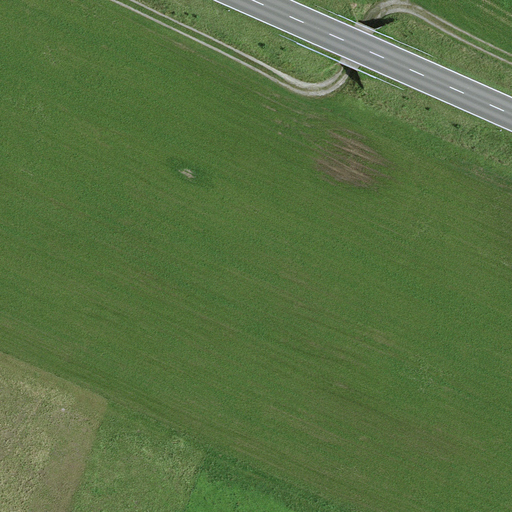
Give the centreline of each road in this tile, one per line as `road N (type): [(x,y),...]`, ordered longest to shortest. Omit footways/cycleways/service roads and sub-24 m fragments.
road 1 (track): [(117,0),(309,90),(333,90),(372,19),(400,3),(511,56)]
road 2 (primary): [(511,114),(252,0)]
